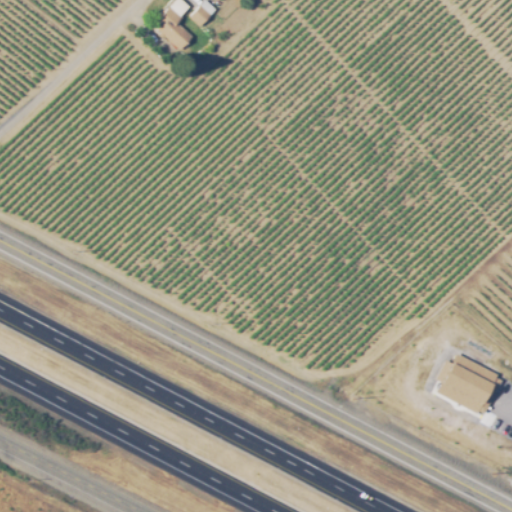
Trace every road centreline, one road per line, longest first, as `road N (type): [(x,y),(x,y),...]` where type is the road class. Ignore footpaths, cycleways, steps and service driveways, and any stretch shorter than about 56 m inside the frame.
road 1 (tertiary): [(0,243),(511,511)]
road 2 (motorway): [(385,511),(0,307)]
road 3 (motorway): [(0,364),(278,511)]
road 4 (tertiary): [(0,442),(137,511)]
